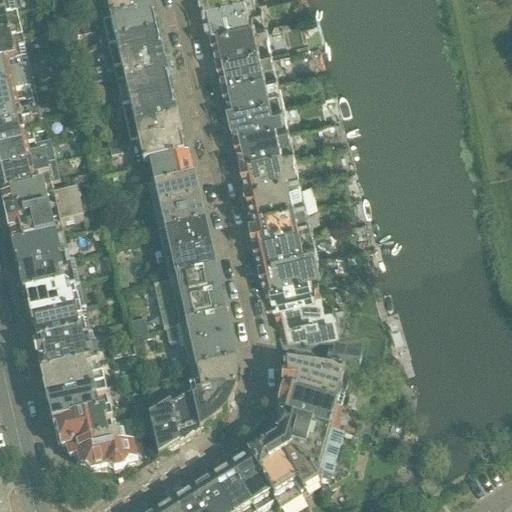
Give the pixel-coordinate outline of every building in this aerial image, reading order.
[(0,0),(0,19),(17,16),(12,0),(0,0)] [(54,7),(53,0),(40,0),(42,9),(54,7)] [(107,5),(111,23),(131,19),(128,7),(148,3),(147,0),(97,0),(99,7),(107,5)] [(201,0),(207,21),(256,10),(253,0),(201,0)] [(106,35),(109,50),(161,38),(157,22),(153,23),(148,3),(128,7),(131,19),(111,23),(113,33),(106,35)] [(216,45),(267,34),(261,9),(256,10),(207,21),(209,33),(210,32),(214,35),(216,45)] [(0,43),(22,39),(22,38),(21,38),(19,26),(17,16),(0,19),(0,43)] [(82,24),(83,30),(94,27),(93,22),(82,24)] [(274,26),(272,32),(292,29),(291,23),(274,26)] [(61,28),(63,34),(78,30),(77,25),(61,28)] [(94,27),(83,30),(85,38),(96,36),(94,27)] [(222,70),(221,71),(273,59),(267,34),(216,45),(214,50),(213,50),(215,58),(219,61),(222,70)] [(120,62),(122,72),(142,68),(145,80),(165,75),(160,55),(165,53),(161,38),(109,50),(112,64),(120,62)] [(0,68),(16,65),(27,62),(24,49),(25,49),(22,39),(0,43),(0,68)] [(227,95),(227,96),(278,83),(273,59),(221,71),(219,75),(220,83),(221,83),(225,86),(227,95)] [(0,68),(0,91),(0,90),(0,88),(15,85),(15,87),(29,84),(26,73),(18,75),(16,65),(0,68)] [(119,95),(123,109),(175,97),(171,82),(167,83),(165,75),(145,80),(142,68),(122,72),(127,93),(119,95)] [(91,72),(92,78),(104,76),(102,69),(91,72)] [(104,76),(92,78),(94,85),(106,83),(104,76)] [(0,112),(37,104),(33,83),(29,84),(15,87),(15,85),(0,88),(0,90),(0,91),(0,112)] [(231,112),(233,121),(284,109),(278,83),(227,96),(225,100),(224,100),(226,109),(227,109),(231,112)] [(135,126),(139,143),(158,139),(155,127),(175,122),(174,115),(178,114),(175,97),(123,109),(127,128),(135,126)] [(0,135),(9,134),(9,131),(24,128),(25,129),(42,125),(37,104),(0,112),(0,135)] [(239,147),(290,136),(284,109),(233,121),(231,126),(230,126),(232,134),(233,134),(237,137),(239,147)] [(141,170),(154,167),(189,159),(185,143),(180,144),(175,122),(155,127),(158,139),(139,143),(141,153),(133,155),(137,171),(141,170)] [(0,155),(35,148),(33,138),(48,135),(45,124),(42,125),(25,129),(24,128),(9,131),(9,134),(0,135),(0,155)] [(245,172),(245,173),(296,160),(306,158),(306,155),(295,158),(290,136),(239,147),(237,152),(236,152),(238,160),(239,160),(243,163),(245,172)] [(121,147),(109,150),(111,159),(123,157),(121,147)] [(0,177),(7,176),(8,178),(20,175),(19,172),(34,169),(35,170),(47,168),(45,156),(37,158),(35,148),(0,155),(0,177)] [(194,182),(189,159),(154,167),(141,170),(146,193),(154,191),(194,182)] [(251,197),(250,198),(302,187),(296,160),(245,173),(243,177),(242,177),(244,185),(248,188),(251,197)] [(0,177),(0,194),(1,199),(44,190),(42,180),(50,178),(47,168),(35,170),(34,169),(19,172),(20,175),(8,178),(7,176),(0,177)] [(304,179),(305,185),(318,182),(316,176),(304,179)] [(159,240),(165,238),(205,229),(194,182),(154,191),(161,223),(155,224),(159,240)] [(248,203),(253,224),(308,211),(302,187),(250,198),(248,202),(248,203)] [(4,214),(7,226),(81,209),(77,194),(54,200),(52,188),(44,190),(1,199),(4,214)] [(12,252),(64,240),(61,228),(84,223),(81,209),(7,226),(9,238),(10,238),(13,252),(12,252)] [(253,224),(258,249),(313,236),(308,211),(253,224)] [(166,270),(169,285),(215,274),(205,229),(165,238),(172,269),(166,270)] [(258,249),(264,274),(319,261),(333,258),(332,255),(318,258),(313,236),(258,249)] [(107,240),(109,250),(118,248),(116,238),(107,240)] [(18,268),(20,275),(66,265),(63,254),(67,253),(64,240),(12,252),(16,269),(18,268)] [(270,299),(273,298),(320,287),(337,284),(336,280),(325,282),(323,274),(322,275),(319,261),(264,274),(268,288),(267,288),(270,299)] [(66,265),(20,275),(22,284),(20,284),(23,300),(75,288),(79,287),(80,287),(74,263),(66,265)] [(115,271),(120,295),(130,293),(125,269),(115,271)] [(185,329),(185,330),(225,321),(215,274),(169,285),(169,287),(176,286),(182,313),(175,314),(179,330),(185,329)] [(29,316),(30,324),(80,313),(78,303),(82,301),(79,287),(75,288),(23,300),(27,317),(29,316)] [(320,287),(273,298),(274,301),(273,304),(275,310),(277,312),(277,315),(278,315),(282,337),(304,332),(305,336),(338,329),(332,302),(324,304),(320,287)] [(31,332),(34,348),(90,336),(87,323),(88,322),(86,311),(80,313),(30,324),(32,332),(31,332)] [(186,360),(190,377),(236,367),(235,363),(225,321),(185,330),(192,359),(186,360)] [(135,342),(147,339),(144,324),(132,327),(135,342)] [(34,348),(41,380),(99,367),(92,335),(90,336),(34,348)] [(143,342),(132,344),(135,357),(146,355),(143,342)] [(325,372),(356,377),(360,353),(359,353),(329,348),(325,372)] [(112,354),(114,363),(131,359),(129,351),(112,354)] [(311,369),(313,357),(294,354),(292,366),(311,369)] [(45,395),(47,404),(105,391),(99,367),(41,380),(42,380),(46,395),(45,395)] [(195,402),(193,405),(200,437),(210,430),(214,427),(217,424),(220,421),(223,418),(226,414),(229,411),(231,407),(232,404),(234,400),(235,396),(236,391),(237,387),(237,383),(237,379),(237,375),(237,371),(236,367),(190,377),(195,402)] [(284,395),(284,397),(341,412),(350,380),(285,369),(285,370),(284,370),(284,379),(285,379),(285,381),(282,384),(282,390),(284,393),(284,395)] [(117,381),(118,389),(137,384),(135,377),(117,381)] [(178,392),(180,400),(191,397),(189,389),(178,392)] [(50,414),(53,428),(110,415),(105,391),(47,404),(49,414),(50,414)] [(277,423),(335,438),(341,412),(284,397),(283,399),(280,401),(278,406),(280,409),(277,423)] [(132,400),(134,410),(142,408),(140,398),(132,400)] [(192,401),(170,414),(179,449),(200,437),(193,405),(192,401)] [(179,449),(170,414),(150,426),(158,462),(179,449)] [(68,452),(68,453),(118,440),(115,424),(113,424),(111,415),(110,415),(53,428),(53,429),(54,429),(56,438),(59,438),(62,454),(68,452)] [(276,446),(272,449),(281,465),(286,462),(306,468),(306,471),(319,491),(323,498),(348,482),(357,445),(335,438),(277,423),(276,424),(272,439),(276,446)] [(118,440),(68,453),(70,463),(79,461),(81,471),(91,476),(108,472),(114,476),(123,474),(127,468),(138,466),(134,447),(125,449),(123,439),(118,440)] [(272,449),(248,463),(276,507),(278,511),(285,511),(319,491),(306,471),(306,468),(286,462),(281,465),(272,449)] [(248,463),(229,475),(252,511),(271,501),(275,508),(276,507),(248,463)] [(252,511),(229,475),(211,486),(226,511),(252,511)] [(226,511),(211,486),(191,498),(200,511),(226,511)] [(200,511),(191,498),(172,510),(173,511),(200,511)]
